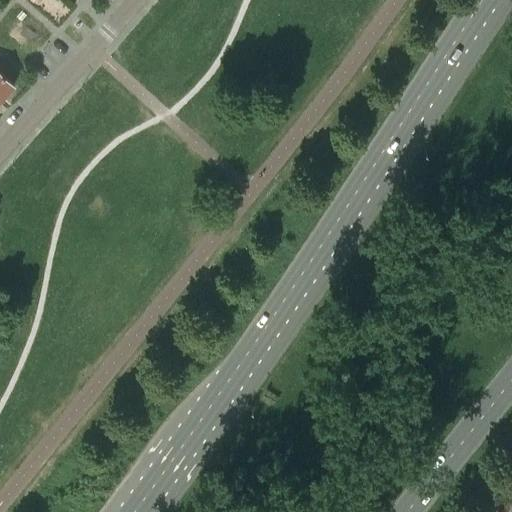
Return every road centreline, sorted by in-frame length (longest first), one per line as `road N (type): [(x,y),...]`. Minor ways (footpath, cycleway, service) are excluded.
road 1 (primary): [(492,0),(131,511)]
road 2 (residential): [(0,149),(135,0)]
road 3 (primary): [(403,511),(511,374)]
